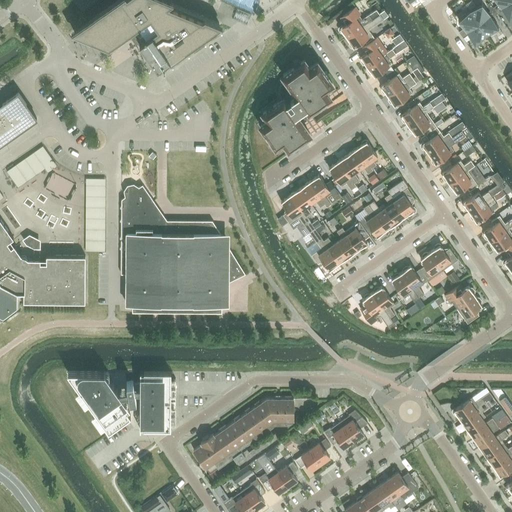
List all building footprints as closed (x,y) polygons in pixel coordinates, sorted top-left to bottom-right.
[(115,0),(84,23),(71,31),(108,47),(127,33),(131,31),(139,41),(157,67),(169,58),(170,60),(222,24),(219,23),(170,3),(173,1),(169,0),(115,0)] [(509,18),(511,15),(511,0),(509,0),(501,6),(503,10),(509,18)] [(488,12),(481,2),(469,11),(478,23),(490,14),(488,12)] [(490,10),(488,12),(490,14),(495,10),(493,7),(489,3),(487,5),(490,10)] [(346,37),(379,14),(376,9),(369,14),(362,19),(359,15),(359,14),(358,14),(354,8),(356,7),(355,7),(340,17),(345,24),(342,26),(341,25),(339,27),(338,29),(340,32),(343,33),(346,37)] [(464,28),(466,31),(478,23),(469,11),(458,19),(464,28)] [(379,14),(346,37),(349,42),(349,45),(351,47),(353,48),(356,46),(355,45),(363,40),(366,43),(374,37),(368,29),(383,19),(379,14)] [(486,34),(498,26),(492,17),(490,14),(478,23),(486,34)] [(468,34),(474,43),(486,34),(478,23),(466,31),(468,34)] [(390,28),(384,32),(388,38),(394,34),(390,28)] [(139,41),(131,31),(127,33),(130,36),(135,44),(139,41)] [(385,53),(379,44),(379,43),(378,44),(375,39),(377,38),(377,37),(361,48),(362,48),(363,47),(367,52),(360,57),(361,59),(361,61),(363,64),(365,65),(365,64),(367,66),(385,53)] [(399,43),(403,48),(408,45),(404,39),(399,43)] [(385,53),(367,66),(368,68),(367,71),(369,74),(372,74),(373,76),(392,63),(389,58),(395,54),(392,48),(385,53)] [(283,75),(284,78),(283,79),(282,79),(282,80),(281,81),(281,82),(280,82),(280,83),(279,84),(279,85),(279,86),(278,86),(278,87),(278,88),(278,89),(278,90),(278,91),(278,92),(278,93),(278,94),(279,95),(279,96),(279,97),(280,98),(280,99),(281,99),(272,105),(273,106),(272,108),(269,111),(267,110),(266,110),(262,112),(268,120),(260,125),(266,133),(266,132),(268,133),(271,136),(270,138),(270,139),(275,147),(283,141),(288,149),(309,134),(299,119),(298,117),(308,111),(312,109),(329,96),(324,89),(332,84),(317,62),(309,68),(304,60),(300,63),(300,64),(300,66),(297,68),(295,68),(294,67),(283,75)] [(395,72),(390,66),(384,71),(389,77),(395,72)] [(415,76),(420,72),(417,67),(412,70),(415,76)] [(420,72),(415,76),(419,80),(424,77),(420,72)] [(387,95),(412,78),(409,73),(402,77),(399,73),(380,86),(382,88),(381,90),(383,93),(386,94),(387,95)] [(412,78),(387,95),(389,97),(388,100),(390,103),(392,103),(394,105),(412,92),(409,87),(416,83),(412,78)] [(0,104),(0,143),(36,118),(18,92),(0,104)] [(434,98),(429,102),(433,107),(438,104),(434,98)] [(426,112),(433,107),(429,102),(423,107),(419,102),(401,115),(402,117),(402,120),(404,122),(406,123),(408,125),(426,112)] [(437,126),(426,112),(408,125),(409,127),(408,129),(410,132),(413,132),(414,134),(421,130),(425,135),(437,126)] [(446,112),(441,116),(445,121),(450,117),(446,112)] [(448,131),(448,132),(452,137),(461,130),(465,127),(462,121),(453,127),(448,131)] [(461,130),(452,137),(451,138),(428,154),(431,158),(431,161),(433,164),(435,164),(438,162),(437,162),(453,150),(450,146),(465,135),(461,130)] [(428,154),(451,138),(452,137),(448,132),(443,136),(440,131),(424,142),(423,142),(421,144),(420,146),(422,149),(425,149),(428,154)] [(361,144),(357,147),(371,168),(371,167),(376,164),(373,159),(377,156),(368,143),(369,142),(367,140),(364,139),(362,141),(361,144)] [(475,150),(471,145),(464,151),(467,156),(475,150)] [(357,147),(347,154),(358,169),(363,166),(367,173),(373,169),(371,167),(371,168),(357,147)] [(347,154),(338,160),(354,183),(359,179),(354,172),(358,169),(347,154)] [(354,183),(338,160),(328,167),(341,186),(346,182),(351,189),(356,186),(354,183)] [(467,170),(474,165),(470,160),(464,165),(460,160),(442,173),(443,175),(443,178),(445,181),(447,181),(449,183),(467,170)] [(383,169),(377,174),(380,179),(387,174),(383,169)] [(478,185),(467,170),(449,183),(450,185),(449,187),(451,190),(454,190),(455,192),(465,186),(469,191),(478,185)] [(504,181),(497,171),(491,175),(497,185),(502,182),(504,181)] [(398,173),(391,177),(395,183),(402,178),(398,173)] [(325,203),(324,204),(326,207),(332,203),(327,196),(331,193),(332,194),(337,190),(330,180),(325,183),(318,174),(309,181),(325,203)] [(378,180),(374,174),(368,178),(372,184),(378,180)] [(389,193),(392,197),(392,198),(405,216),(410,213),(412,213),(415,211),(415,209),(414,206),(413,207),(410,202),(415,199),(407,187),(408,186),(403,179),(387,190),(389,193)] [(309,181),(299,188),(310,203),(315,200),(320,207),(324,204),(325,203),(309,181)] [(375,194),(380,191),(384,187),(381,183),(372,189),(375,194)] [(222,304),(228,304),(228,282),(245,273),(228,246),(228,243),(226,243),(212,220),(167,220),(156,204),(142,184),(121,199),(120,273),(126,273),(126,303),(132,304),(132,312),(152,312),(157,312),(173,312),(179,312),(196,312),(201,312),(222,312),(222,304)] [(357,187),(361,193),(367,189),(363,184),(357,187)] [(493,195),(501,189),(498,184),(490,190),(493,195)] [(299,188),(290,194),(306,217),(306,216),(311,213),(306,206),(310,203),(299,188)] [(505,194),(501,189),(493,195),(497,200),(505,194)] [(469,212),(492,196),(488,191),(481,196),(478,191),(462,202),(464,204),(463,207),(465,210),(468,210),(469,212)] [(341,196),(346,204),(349,202),(352,200),(347,192),(341,196)] [(373,198),(369,192),(368,192),(362,196),(367,202),(373,198)] [(392,198),(392,197),(389,193),(384,197),(389,204),(385,207),(396,223),(405,216),(392,198)] [(306,217),(290,194),(280,201),(287,211),(283,214),(289,223),(298,216),(309,232),(315,228),(311,223),(306,216),(306,217)] [(495,201),(492,196),(469,212),(471,214),(470,216),(472,219),(475,220),(476,222),(491,211),(488,206),(495,201)] [(373,200),(368,204),(386,229),(396,223),(385,207),(383,204),(378,207),(373,200)] [(84,204),(84,221),(102,221),(102,204),(84,204)] [(386,229),(368,204),(363,207),(368,214),(364,217),(370,226),(377,236),(386,229)] [(342,211),(345,216),(353,212),(349,206),(342,211)] [(490,241),(511,225),(511,218),(505,223),(499,215),(491,221),(493,224),(483,231),(484,233),(484,236),(486,239),(488,239),(490,241)] [(337,222),(334,216),(332,217),(328,220),(332,226),(337,222)] [(365,229),(370,226),(364,217),(359,221),(365,229)] [(84,301),(85,255),(46,255),(46,262),(40,262),(40,258),(28,258),(25,255),(21,254),(14,245),(10,247),(7,242),(13,237),(0,218),(0,316),(3,318),(17,308),(17,296),(23,296),(23,301),(84,301)] [(315,228),(321,224),(317,219),(311,223),(315,228)] [(359,221),(345,231),(344,231),(357,250),(367,243),(362,236),(367,233),(369,236),(370,236),(365,229),(359,221)] [(315,228),(318,232),(325,227),(322,223),(321,224),(315,228)] [(511,225),(490,241),(491,243),(490,246),(492,248),(495,249),(496,251),(503,246),(507,251),(505,252),(511,247),(511,233),(508,228),(511,225)] [(344,231),(345,231),(342,227),(336,231),(341,238),(337,241),(348,256),(357,250),(344,231)] [(318,232),(315,228),(309,232),(321,248),(311,255),(317,263),(322,260),(329,270),(339,263),(323,240),(318,232)] [(328,237),(323,240),(339,263),(348,256),(337,241),(333,244),(328,237)] [(430,251),(443,270),(458,259),(449,247),(444,251),(441,247),(442,246),(440,244),(437,243),(435,245),(434,248),(430,251)] [(511,247),(505,252),(507,251),(510,256),(506,259),(505,258),(503,260),(502,262),(504,265),(507,265),(510,270),(511,268),(511,247)] [(422,271),(428,280),(442,270),(443,270),(430,251),(428,253),(425,252),(422,254),(422,257),(420,258),(427,268),(422,271)] [(403,270),(401,272),(418,297),(423,293),(419,287),(423,283),(410,265),(408,266),(406,266),(403,268),(403,270)] [(418,297),(401,272),(399,273),(396,272),(393,274),(393,277),(391,278),(404,297),(409,294),(413,301),(418,297)] [(459,280),(455,274),(448,278),(453,285),(459,280)] [(457,308),(475,295),(474,293),(474,291),(472,288),(470,287),(468,285),(461,290),(458,286),(460,284),(459,284),(444,295),(445,295),(447,294),(450,298),(449,299),(450,299),(457,308)] [(373,291),(371,292),(389,318),(390,317),(394,314),(390,307),(394,304),(381,285),(379,287),(377,286),(374,288),(373,291)] [(445,292),(441,286),(435,290),(439,296),(445,292)] [(391,319),(390,317),(389,318),(371,292),(370,294),(367,293),(364,295),(364,298),(362,299),(366,305),(360,309),(362,312),(371,323),(370,321),(375,317),(375,318),(376,317),(375,317),(377,316),(381,316),(388,326),(393,322),(391,319)] [(427,295),(421,299),(425,305),(431,301),(427,295)] [(475,295),(457,308),(467,323),(479,315),(475,309),(482,305),(480,303),(481,300),(479,297),(476,297),(475,295)] [(434,299),(438,304),(443,301),(439,296),(434,299)] [(413,301),(419,309),(424,305),(418,297),(413,301)] [(395,316),(391,319),(393,322),(396,325),(399,323),(395,316)] [(453,331),(456,335),(462,331),(459,327),(453,331)] [(100,371),(76,371),(69,375),(108,430),(130,414),(100,371)] [(143,372),(143,382),(133,383),(133,381),(126,382),(129,400),(136,399),(135,395),(143,396),(143,429),(170,429),(170,422),(175,422),(175,378),(170,378),(170,372),(143,372)] [(456,415),(460,419),(485,402),(488,400),(493,396),(486,386),(455,408),(455,407),(452,409),(452,412),(454,414),(456,415)] [(511,404),(505,395),(499,399),(509,414),(511,411),(511,404)] [(496,401),(493,396),(488,400),(491,405),(496,401)] [(293,420),(293,398),(266,398),(214,435),(213,433),(200,442),(201,444),(193,449),(206,467),(230,450),(239,465),(278,437),(275,432),(248,451),(246,449),(242,451),(238,445),(273,420),(287,420),(287,423),(293,423),(294,423),(294,420),(293,420)] [(485,402),(460,419),(466,429),(482,418),(485,416),(482,411),(489,406),(485,402)] [(334,403),(329,406),(335,415),(340,411),(334,403)] [(355,410),(340,421),(353,440),(356,437),(357,439),(364,435),(359,427),(365,423),(366,423),(367,422),(355,410)] [(501,418),(505,425),(510,421),(506,415),(501,418)] [(482,418),(466,429),(473,438),(495,422),(492,417),(485,422),(482,418)] [(353,440),(340,421),(324,432),(333,444),(333,443),(332,442),(337,438),(343,447),(353,440)] [(499,427),(495,422),(473,438),(479,447),(495,436),(492,432),(499,427)] [(304,424),(299,428),(302,433),(308,429),(304,424)] [(495,436),(479,447),(486,457),(504,444),(502,439),(508,435),(505,429),(495,436)] [(288,436),(281,441),(285,447),(292,442),(288,436)] [(319,442),(310,448),(320,463),(329,456),(323,448),(328,444),(330,446),(330,445),(326,439),(320,443),(319,442)] [(504,444),(486,457),(493,466),(511,452),(511,444),(508,448),(504,444)] [(274,446),(265,453),(270,460),(279,453),(274,446)] [(320,463),(310,448),(301,455),(302,456),(296,460),(300,467),(301,466),(300,465),(305,461),(311,469),(320,463)] [(511,452),(493,466),(499,476),(511,466),(511,452)] [(251,469),(253,472),(260,466),(255,459),(247,464),(251,469)] [(286,465),(277,471),(277,472),(287,486),(290,484),(292,485),(298,481),(290,471),(296,467),(297,469),(298,468),(293,462),(287,466),(286,465)] [(277,472),(277,471),(274,467),(259,478),(267,490),(268,489),(267,488),(272,484),(278,492),(287,486),(277,472)] [(411,491),(410,491),(417,486),(408,472),(407,472),(408,474),(402,478),(398,472),(389,478),(402,497),(411,491)] [(389,478),(380,484),(395,505),(399,502),(397,500),(402,497),(389,478)] [(241,490),(255,509),(264,502),(258,494),(263,490),(264,492),(265,491),(257,480),(241,490)] [(380,484),(371,491),(381,505),(384,509),(389,506),(390,508),(395,505),(380,484)] [(166,500),(177,493),(173,486),(162,493),(166,500)] [(232,497),(223,503),(229,511),(238,511),(241,510),(242,511),(251,511),(255,509),(241,490),(232,497)] [(371,491),(362,497),(372,511),(380,511),(384,509),(381,505),(371,491)] [(357,500),(353,503),(359,511),(372,511),(362,497),(361,495),(356,499),(357,500)] [(359,511),(353,503),(344,509),(345,511),(359,511)]
